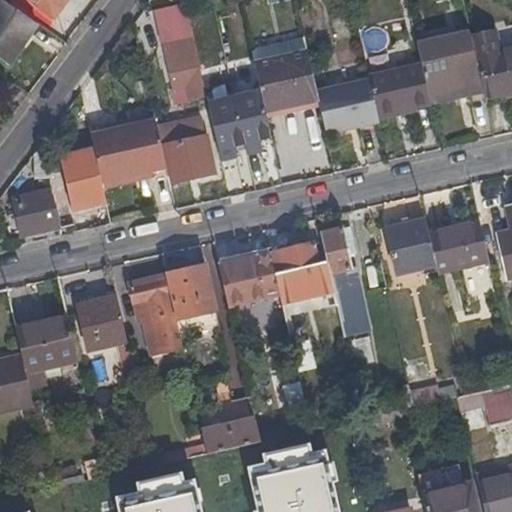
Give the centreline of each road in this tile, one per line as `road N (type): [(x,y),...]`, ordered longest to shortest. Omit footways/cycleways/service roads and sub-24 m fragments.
road 1 (residential): [(0,269),(511,154)]
road 2 (residential): [(115,0),(0,155)]
